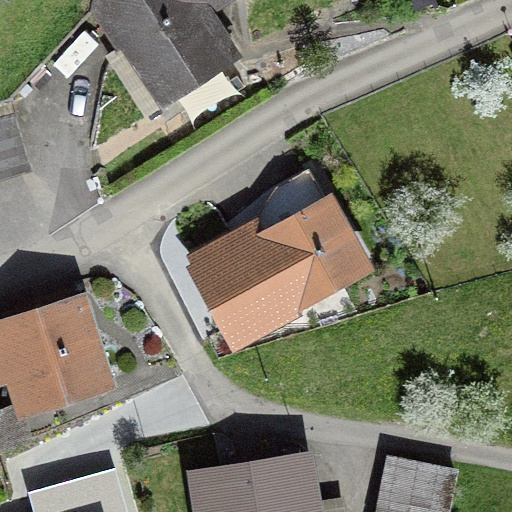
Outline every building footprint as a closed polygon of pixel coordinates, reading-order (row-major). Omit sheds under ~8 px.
[(111,58),(146,113),(164,100),(168,101),(159,87),(193,65),(200,76),(236,52),(208,9),(222,0),(100,0),(128,44),(118,47),(111,58)] [(18,120),(0,125),(0,191),(36,181),(18,120)] [(189,254),(232,338),(363,266),(308,169),(276,186),(293,219),(266,234),(256,216),(189,254)] [(0,373),(13,369),(25,405),(103,379),(78,303),(49,312),(44,298),(19,306),(23,321),(0,328),(0,373)] [(0,409),(0,449),(24,440),(13,405),(0,409)] [(392,460),(382,511),(445,511),(454,472),(392,460)] [(303,511),(297,466),(208,481),(212,511),(303,511)]
